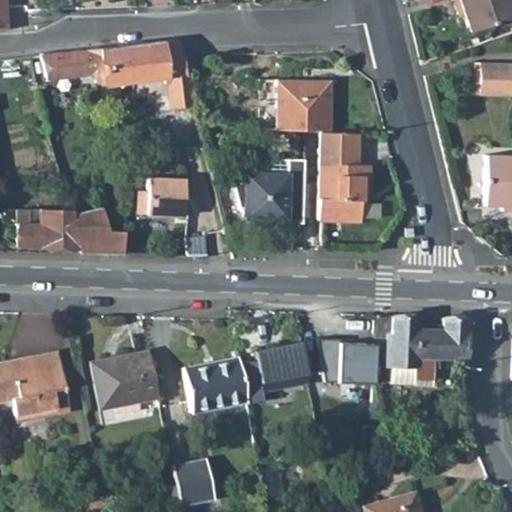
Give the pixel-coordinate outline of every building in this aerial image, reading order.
[(10,0),(10,15),(22,16),(22,0),(10,0)] [(451,0),(457,15),(461,13),(457,0),(451,0)] [(457,0),(461,13),(467,30),(511,15),(511,8),(509,0),(457,0)] [(40,55),(45,80),(91,75),(91,81),(95,84),(100,83),(100,86),(167,78),(168,85),(187,80),(180,55),(176,40),(95,49),(40,55)] [(511,62),(478,62),(477,93),(511,94),(511,62)] [(255,77),(254,128),(303,130),(318,129),(329,130),(328,79),(255,77)] [(168,85),(170,109),(193,106),(187,80),(168,85)] [(318,129),(315,221),(358,223),(359,193),(366,193),(367,165),(355,164),(356,131),(329,130),(318,129)] [(511,154),(482,154),(481,205),(499,205),(511,205),(511,154)] [(239,206),(238,217),(284,219),(284,222),(300,222),(302,159),(286,159),(286,174),(239,172),(239,181),(227,181),(234,206),(239,206)] [(182,179),(145,178),(144,191),(136,191),(135,213),(181,215),(182,179)] [(17,208),(13,245),(77,246),(77,252),(122,253),(123,231),(105,231),(100,207),(69,214),(68,209),(17,208)] [(183,256),(203,257),(204,234),(184,233),(183,256)] [(384,342),(384,366),(387,366),(413,367),(414,329),(414,317),(389,317),(389,335),(389,342),(384,342)] [(441,330),(414,329),(413,367),(413,379),(431,379),(432,357),(459,358),(465,358),(465,318),(441,317),(441,330)] [(322,383),(373,383),(374,344),(337,343),(337,340),(314,339),(322,383)] [(237,361),(245,401),(245,403),(263,399),(261,390),(307,381),(299,340),(252,349),(254,358),(237,361)] [(88,361),(97,408),(156,397),(147,350),(88,361)] [(0,361),(0,399),(8,398),(11,414),(34,410),(35,416),(67,410),(56,351),(31,355),(32,359),(11,363),(10,359),(0,361)] [(180,367),(189,412),(245,401),(237,361),(236,357),(180,367)] [(411,385),(431,386),(431,379),(413,379),(413,367),(387,366),(386,383),(411,384),(411,385)] [(11,414),(12,420),(35,416),(34,410),(11,414)] [(173,484),(177,504),(212,497),(204,458),(170,465),(173,484)] [(259,467),(265,498),(283,493),(276,462),(259,467)] [(158,487),(163,507),(177,504),(173,484),(158,487)] [(71,494),(75,511),(78,511),(102,507),(98,489),(71,494)] [(416,511),(411,492),(359,506),(360,511),(416,511)]
